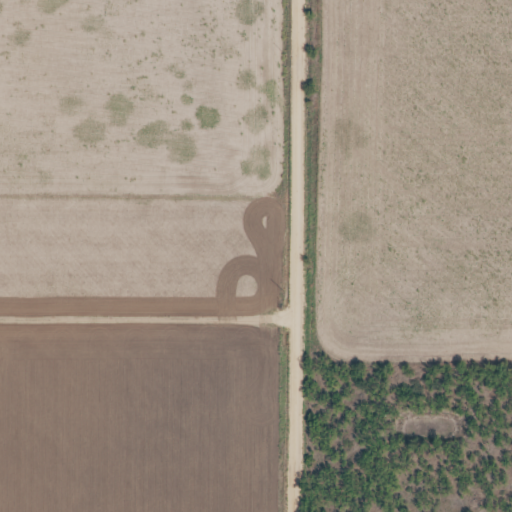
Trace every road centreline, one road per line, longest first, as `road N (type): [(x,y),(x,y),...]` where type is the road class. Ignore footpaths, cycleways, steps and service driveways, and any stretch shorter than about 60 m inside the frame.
road 1 (residential): [(258,511),(263,0)]
road 2 (residential): [(259,312),(0,315)]
